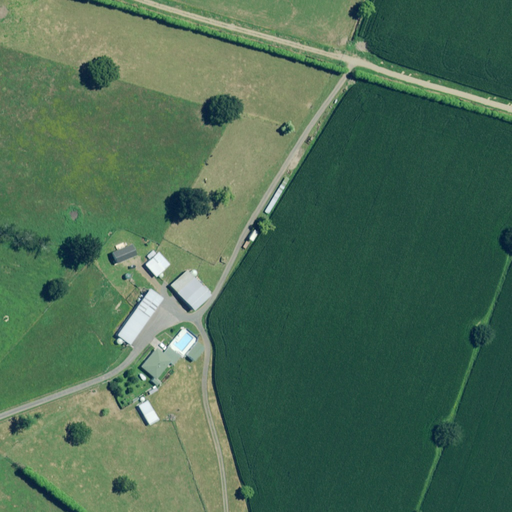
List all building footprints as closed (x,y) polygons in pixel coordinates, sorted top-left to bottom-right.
[(279,187),(284,191),(291,179),(286,176),(279,187)] [(284,191),(279,187),(264,212),(269,215),(284,191)] [(259,230),(255,227),(248,238),(252,241),(259,230)] [(251,243),(246,240),(241,247),(246,250),(251,243)] [(168,265),(157,253),(155,254),(152,251),(146,257),(149,260),(144,265),(155,277),(168,265)] [(195,281),(185,271),(169,286),(192,311),(211,293),(197,279),(195,281)] [(161,299),(148,290),(115,336),(128,345),(161,299)] [(168,347),(180,357),(182,359),(185,355),(194,362),(204,349),(198,344),(199,343),(182,330),(168,347)] [(180,357),(168,347),(168,348),(162,354),(173,365),(180,357)] [(173,365),(162,354),(155,349),(140,367),(153,379),(150,382),(156,386),(159,383),(155,379),(170,362),(173,365)] [(157,390),(155,387),(147,392),(150,396),(157,390)] [(148,425),(157,420),(152,412),(154,411),(147,400),(137,406),(148,425)]
